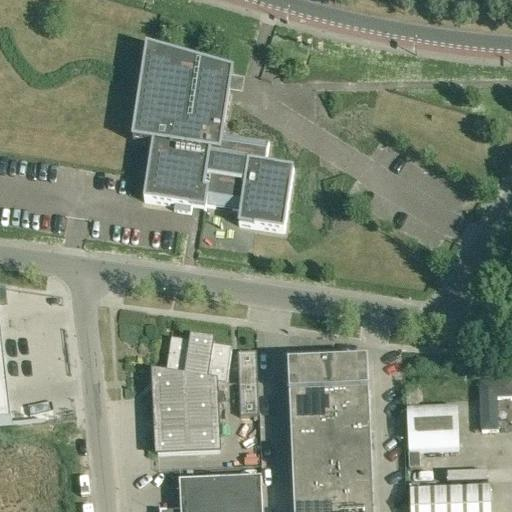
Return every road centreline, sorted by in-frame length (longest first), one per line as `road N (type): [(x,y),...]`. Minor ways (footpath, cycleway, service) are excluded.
road 1 (unclassified): [(435,321),(85,273)]
road 2 (unclassified): [(110,511),(85,273)]
road 3 (primary): [(277,0),(385,27),(511,44)]
road 4 (unclassified): [(435,321),(511,207)]
